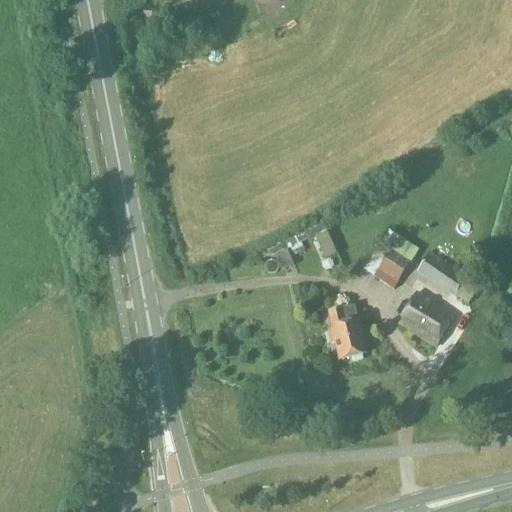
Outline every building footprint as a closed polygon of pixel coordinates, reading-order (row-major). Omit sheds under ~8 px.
[(171,41),(165,9),(132,14),(137,47),(171,41)] [(396,292),(421,253),(391,233),(366,273),(396,292)] [(284,274),(296,269),(288,252),(300,247),(297,240),(227,271),(231,280),(278,259),(284,274)] [(419,274),(456,298),(468,278),(431,254),(419,274)] [(449,313),(417,293),(398,327),(437,350),(456,317),(449,313)] [(332,347),(336,346),(341,362),(367,355),(359,324),(360,323),(356,307),(329,314),(333,330),(332,331),(333,333),(329,334),(332,347)]
